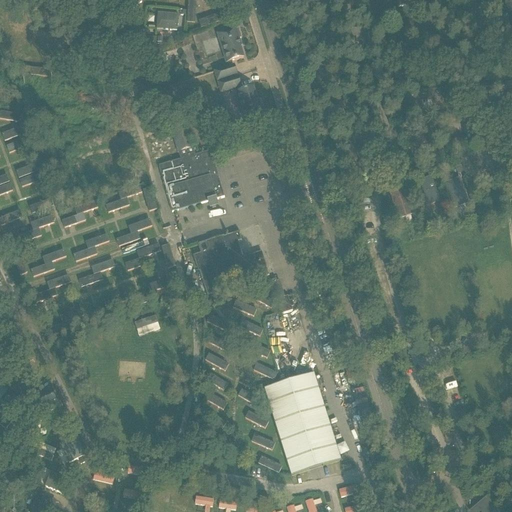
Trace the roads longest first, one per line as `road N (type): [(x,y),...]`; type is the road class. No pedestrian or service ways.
road 1 (unclassified): [(418,511),(258,0)]
road 2 (unknown): [(269,209),(317,352)]
